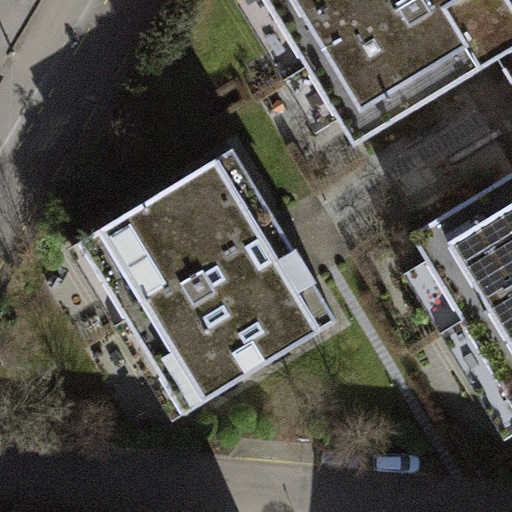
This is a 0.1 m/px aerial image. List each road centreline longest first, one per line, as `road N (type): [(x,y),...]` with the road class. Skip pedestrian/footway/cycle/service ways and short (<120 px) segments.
road 1 (residential): [(0,471),(356,501)]
road 2 (unclassified): [(0,225),(132,0)]
road 3 (residential): [(356,501),(494,511)]
